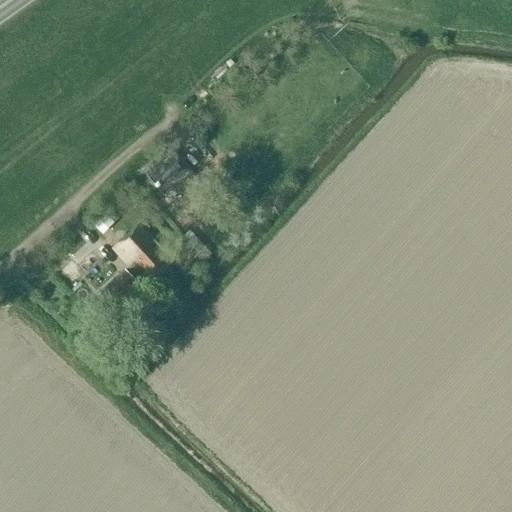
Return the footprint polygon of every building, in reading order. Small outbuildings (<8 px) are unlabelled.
[(194,174),(176,154),(164,164),(159,158),(143,172),(164,196),(174,186),(177,189),(194,174)] [(154,283),(179,260),(165,245),(161,249),(146,232),(149,230),(143,223),(114,250),(130,267),(134,263),(135,264),(101,295),(117,312),(151,280),(154,283)] [(193,249),(204,261),(211,255),(200,242),(193,249)] [(76,265),(86,276),(100,263),(90,253),(76,265)] [(69,280),(79,270),(71,262),(61,272),(69,280)]
